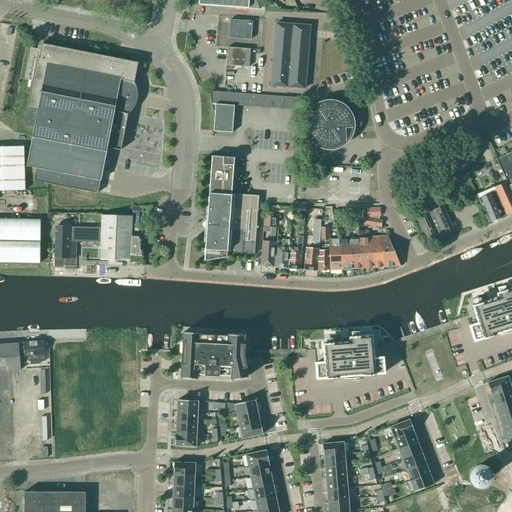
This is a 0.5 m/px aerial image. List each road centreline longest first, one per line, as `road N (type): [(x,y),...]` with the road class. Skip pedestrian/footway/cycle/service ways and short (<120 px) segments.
road 1 (residential): [(171,274),(346,285),(405,269),(511,220)]
road 2 (residential): [(318,511),(311,424),(353,420),(410,397),(454,511)]
road 3 (unclassified): [(171,274),(187,132),(184,98),(153,49)]
road 4 (unclassified): [(153,49),(117,32),(0,6)]
road 5 (unclassified): [(146,458),(0,472)]
road 6 (residential): [(260,381),(288,511)]
